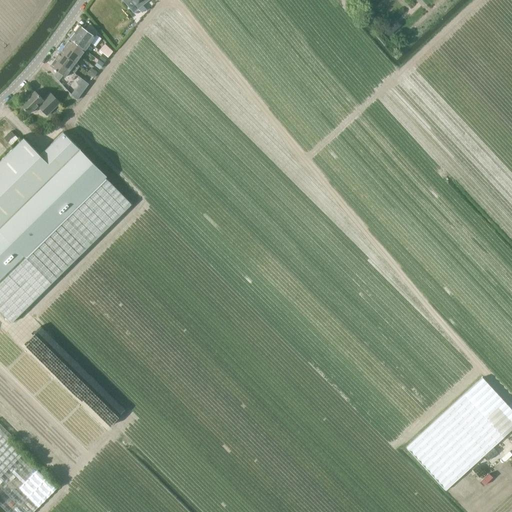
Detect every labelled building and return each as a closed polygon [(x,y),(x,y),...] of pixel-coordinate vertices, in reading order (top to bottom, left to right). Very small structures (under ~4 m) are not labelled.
[(147,0),(123,0),(126,3),(130,0),(137,9),(147,0)] [(79,26),(75,32),(90,43),(95,36),(79,26)] [(75,32),(70,38),(85,50),(90,43),(75,32)] [(70,38),(65,45),(80,56),(85,50),(70,38)] [(99,50),(108,57),(113,51),(105,44),(99,50)] [(65,45),(60,52),(75,63),(80,56),(65,45)] [(60,52),(55,59),(71,70),(70,70),(74,73),(79,66),(75,63),(60,52)] [(71,70),(55,59),(50,66),(66,77),(70,70),(71,70)] [(94,77),(88,72),(87,73),(87,72),(82,79),(88,84),(94,77)] [(37,105),(47,115),(59,102),(50,93),(42,99),(34,91),(21,104),(29,113),(37,105)] [(0,313),(10,324),(131,206),(104,178),(105,177),(63,133),(40,155),(24,139),(0,162),(0,313)] [(511,410),(482,377),(406,447),(445,490),(511,429),(511,410)] [(0,505),(6,511),(33,511),(56,489),(8,441),(12,436),(0,424),(0,505)]
